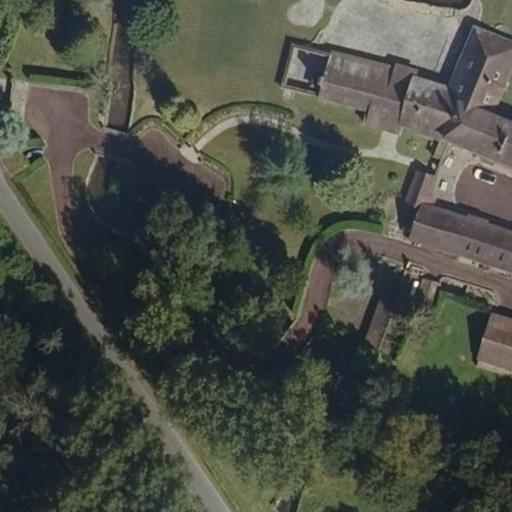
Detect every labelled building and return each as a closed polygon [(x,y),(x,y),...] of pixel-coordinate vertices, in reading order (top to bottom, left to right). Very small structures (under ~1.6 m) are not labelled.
[(511,80),(511,47),(477,34),(450,101),(439,144),(435,160),(443,164),(447,148),(511,174),(511,127),(498,122),(511,80)] [(401,133),(439,144),(450,101),(399,86),(401,78),(337,58),(323,101),(367,115),(363,129),(389,137),(393,121),(403,125),(401,133)] [(15,146),(0,155),(0,159),(9,176),(27,165),(15,146)] [(404,213),(422,220),(427,205),(437,179),(419,172),(404,213)] [(502,270),(511,239),(511,232),(427,205),(422,220),(414,242),(502,270)] [(511,239),(502,270),(511,274),(511,239)] [(374,314),(391,322),(401,301),(384,293),(374,314)] [(482,362),(511,372),(511,324),(497,319),(482,362)]
